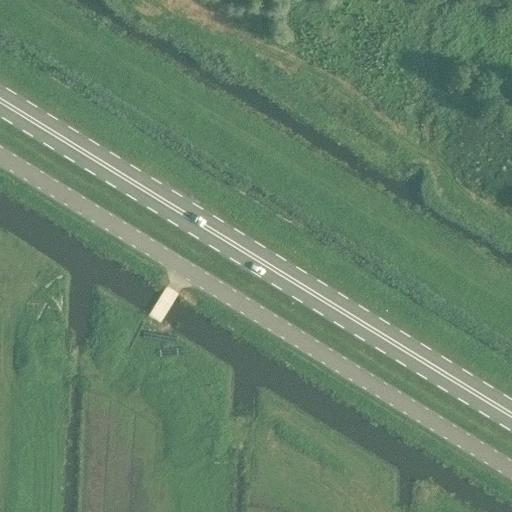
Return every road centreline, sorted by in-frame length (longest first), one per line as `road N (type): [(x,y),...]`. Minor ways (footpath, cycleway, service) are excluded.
road 1 (unclassified): [(511,472),(0,156)]
road 2 (primary): [(0,104),(511,419)]
